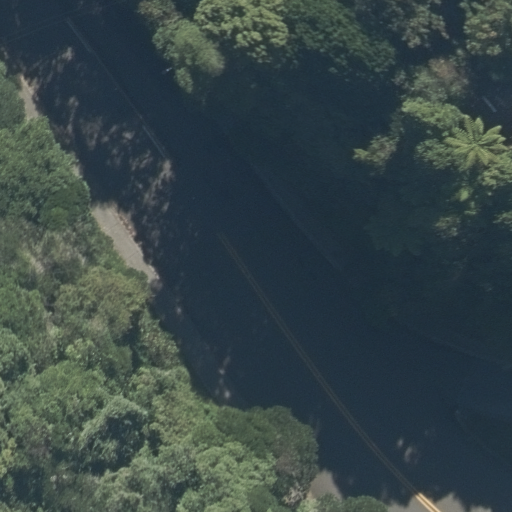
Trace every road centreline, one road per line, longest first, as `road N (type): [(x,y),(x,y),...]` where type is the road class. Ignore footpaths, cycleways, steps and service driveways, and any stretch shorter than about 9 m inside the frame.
road 1 (residential): [(274,311),(50,0)]
road 2 (residential): [(435,511),(346,414),(274,311)]
road 3 (tertiary): [(274,311),(381,360),(511,396)]
